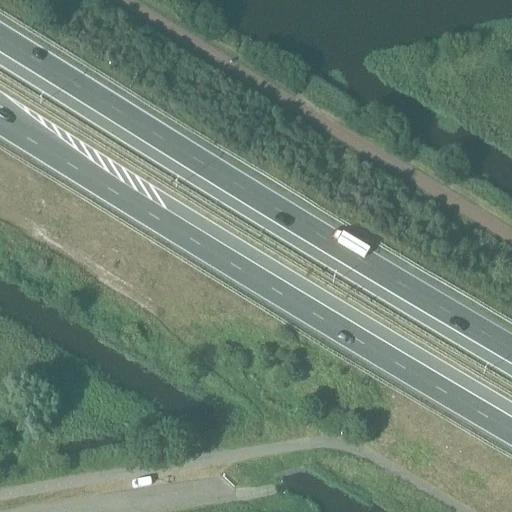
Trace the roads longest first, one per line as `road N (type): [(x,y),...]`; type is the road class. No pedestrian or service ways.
road 1 (motorway): [(0,120),(511,427)]
road 2 (motorway): [(511,349),(0,43)]
road 3 (unclassified): [(77,511),(276,488)]
